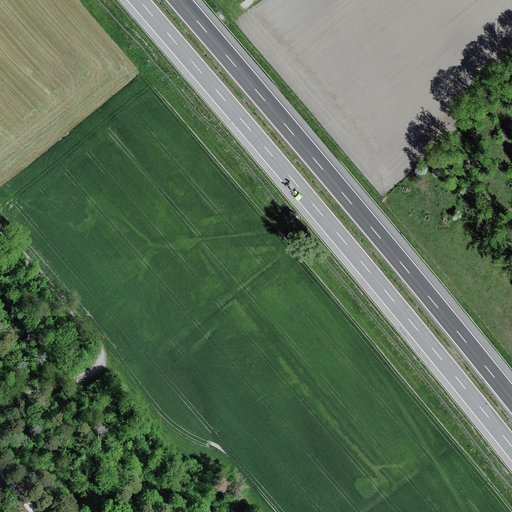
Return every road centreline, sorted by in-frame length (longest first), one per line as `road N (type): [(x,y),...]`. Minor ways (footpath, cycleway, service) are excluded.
road 1 (motorway): [(138,0),(511,446)]
road 2 (motorway): [(511,399),(178,0)]
